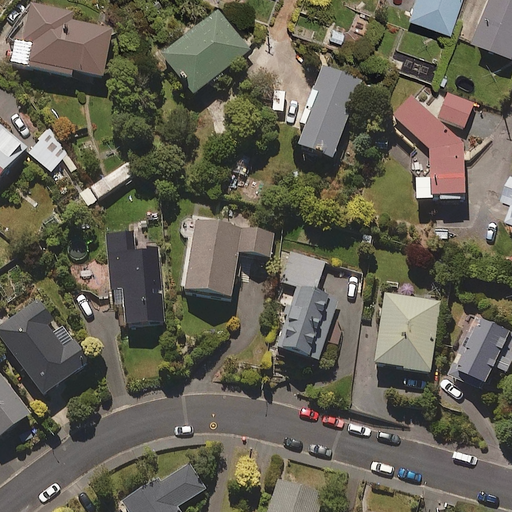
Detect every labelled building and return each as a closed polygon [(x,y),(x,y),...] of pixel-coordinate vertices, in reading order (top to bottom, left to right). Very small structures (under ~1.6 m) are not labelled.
[(462,0),(416,0),(410,18),(451,32),(462,0)] [(511,0),(498,0),(481,51),(511,61),(511,0)] [(72,21),(31,12),(10,42),(19,49),(14,70),(77,84),(78,79),(109,86),(112,70),(111,70),(118,36),(71,26),(72,21)] [(254,56),(221,16),(166,62),(198,102),(254,56)] [(365,86),(326,72),(305,132),(311,134),(304,155),(337,167),(365,86)] [(440,123),(417,102),(413,105),(410,102),(395,117),(399,121),(396,124),(433,159),(434,185),(421,186),(422,210),(439,210),(439,206),(446,206),(446,209),(471,209),(470,153),(462,144),(476,107),(450,97),(440,123)] [(0,128),(0,189),(30,153),(0,128)] [(49,134),(29,156),(53,177),(72,155),(49,134)] [(130,184),(120,170),(93,190),(103,204),(130,184)] [(59,206),(72,223),(91,210),(78,192),(59,206)] [(277,239),(198,228),(188,300),(236,307),(242,260),(273,264),(277,239)] [(138,255),(136,236),(109,238),(113,296),(118,295),(119,313),(128,312),(130,333),(168,331),(162,253),(138,255)] [(328,265),(294,254),(283,285),(299,291),(279,353),(321,367),(342,305),(317,297),(328,265)] [(444,306),(389,299),(380,373),(435,380),(444,306)] [(51,330),(58,325),(43,304),(0,334),(0,336),(47,405),(94,372),(66,332),(57,338),(51,330)] [(511,330),(480,318),(456,380),(488,393),(490,388),(498,391),(504,374),(511,376),(511,330)] [(36,424),(0,375),(0,446),(2,449),(36,424)] [(185,511),(210,496),(193,469),(128,511),(185,511)] [(325,511),(328,500),(281,487),(274,511),(325,511)]
